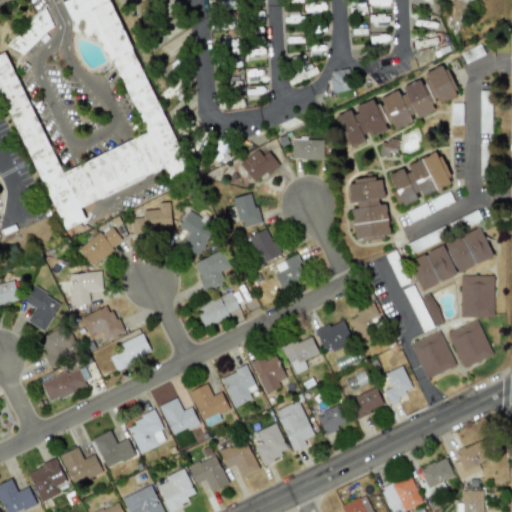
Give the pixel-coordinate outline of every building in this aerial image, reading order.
[(57,172),(7,52),(0,54),(0,88),(59,231),(85,221),(79,206),(165,170),(168,178),(183,172),(112,0),(61,0),(77,38),(99,29),(143,136),(57,172)] [(304,15),(325,15),(325,3),(304,3),(304,15)] [(20,57),(55,23),(42,9),(7,43),(20,57)] [(460,53),(466,64),(484,54),(479,44),(460,53)] [(457,95),(444,64),(424,73),(427,81),(421,83),(419,79),(399,88),(400,89),(380,98),(382,103),(375,106),(372,99),(352,107),(352,109),(335,116),(348,148),(367,141),(366,139),(391,129),(392,130),(415,121),(415,120),(434,112),(431,106),(457,95)] [(305,73),(303,66),(286,72),(290,84),(316,74),(314,69),(305,73)] [(246,70),(246,82),(264,82),(264,69),(246,70)] [(329,71),(332,92),(350,90),(348,69),(329,71)] [(323,138),(290,138),(290,158),(322,159),(323,138)] [(277,163),(266,151),(261,155),(255,149),(238,164),(255,183),(277,163)] [(419,197),(451,184),(438,152),(404,165),(405,167),(388,174),(394,190),(391,191),(397,207),(420,198),(419,197)] [(385,201),(384,201),(382,177),(347,181),(350,206),(351,206),(354,241),(389,237),(385,201)] [(238,227),(260,223),(257,205),(252,206),(250,194),(233,197),(238,227)] [(170,229),(168,201),(157,202),(158,209),(140,210),(129,211),(130,232),(170,229)] [(187,232),(180,246),(199,255),(213,226),(185,213),(178,228),(187,232)] [(78,249),(90,265),(121,240),(109,224),(78,249)] [(279,255),(266,227),(246,237),(259,264),(279,255)] [(492,256),(478,227),(444,244),(458,273),(492,256)] [(408,260),(421,290),(456,275),(443,246),(408,260)] [(192,262),(204,291),(223,283),(218,272),(229,267),(222,249),(192,262)] [(271,264),(280,288),(305,278),(297,254),(271,264)] [(88,303),(87,292),(101,290),(99,271),(67,273),(70,305),(88,303)] [(492,276),(459,275),(459,316),(492,316),(492,276)] [(0,303),(16,302),(14,283),(0,284),(0,303)] [(60,303),(33,286),(23,302),(33,308),(25,320),(43,331),(60,303)] [(202,326),(238,310),(230,291),(194,307),(202,326)] [(120,332),(109,304),(78,317),(87,338),(92,336),(95,343),(120,332)] [(370,342),(362,321),(377,316),(373,305),(348,315),(359,346),(370,342)] [(314,330),(323,352),(350,341),(341,319),(314,330)] [(491,354),(475,319),(446,333),(462,368),(491,354)] [(77,350),(65,324),(37,338),(49,363),(77,350)] [(454,365),(438,330),(409,344),(424,379),(454,365)] [(116,353),(108,356),(114,369),(150,354),(142,333),(113,345),(116,353)] [(302,360),(317,353),(310,336),(296,342),(295,340),(281,346),(293,374),(306,368),(302,360)] [(276,381),(284,378),(276,356),(263,360),(261,356),(251,360),(262,393),(279,387),(276,381)] [(383,390),(389,405),(398,401),(396,395),(411,389),(401,365),(383,373),(389,388),(383,390)] [(40,383),(48,402),(85,385),(76,366),(40,383)] [(248,392),(254,389),(246,366),(220,375),(231,407),(251,400),(248,392)] [(344,377),(349,389),(367,382),(362,370),(344,377)] [(200,420),(227,409),(220,392),(211,395),(206,383),(188,391),(200,420)] [(357,416),(382,405),(374,387),(349,398),(357,416)] [(158,405),(172,435),(198,423),(190,406),(182,410),(175,397),(158,405)] [(302,440),(313,435),(296,400),(274,411),(292,451),(305,445),(302,440)] [(346,424),(339,406),(315,414),(322,433),(346,424)] [(152,410),(132,419),(134,424),(127,428),(138,453),(166,440),(152,410)] [(256,431),(261,443),(253,446),(260,463),(287,452),(274,423),(256,431)] [(126,438),(114,443),(109,430),(92,437),(104,467),(133,455),(126,438)] [(226,468),(234,464),(240,477),(257,469),(244,439),(218,451),(226,468)] [(477,463),(489,457),(480,439),(455,451),(459,460),(452,463),(459,479),(479,469),(477,463)] [(93,453),(81,458),(76,447),(59,454),(71,484),(101,472),(93,453)] [(227,483),(213,454),(187,466),(195,483),(204,479),(209,491),(227,483)] [(452,477),(446,458),(419,467),(425,486),(452,477)] [(39,501),(58,493),(56,487),(66,483),(55,459),(26,471),(39,501)] [(156,485),(166,509),(195,497),(182,468),(163,476),(166,481),(156,485)] [(380,486),(389,511),(396,511),(420,504),(411,476),(380,486)] [(0,482),(0,503),(4,511),(14,511),(35,503),(27,486),(16,491),(10,478),(0,482)] [(141,511),(161,511),(150,484),(121,497),(127,511),(136,511),(141,510),(141,511)] [(480,511),(481,491),(462,490),(460,511),(480,511)] [(340,511),(372,511),(363,494),(338,506),(340,511)] [(121,511),(117,501),(93,511),(121,511)]
